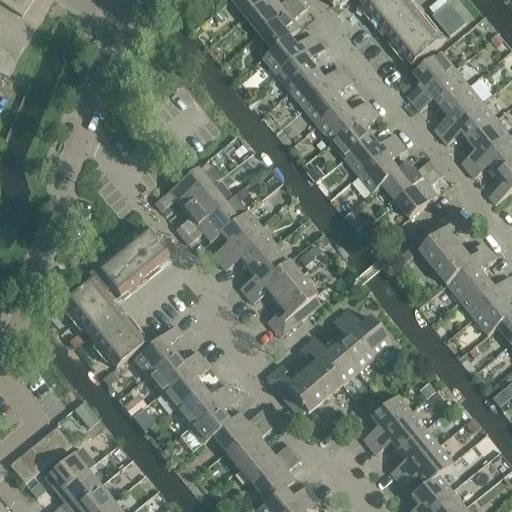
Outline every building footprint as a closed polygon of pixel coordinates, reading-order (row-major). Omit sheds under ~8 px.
[(4,0),(2,5),(12,12),(19,0),(4,0)] [(19,0),(12,12),(22,18),(34,0),(19,0)] [(211,0),(210,0),(194,0),(201,8),(211,0)] [(236,0),(232,4),(246,20),(270,0),(236,0)] [(270,0),(246,20),(259,37),(302,3),(299,0),(289,0),(281,7),(274,0),(270,0)] [(326,0),(334,9),(344,0),(326,0)] [(367,0),(361,5),(413,69),(442,46),(404,0),(367,0)] [(259,37),(273,54),(291,40),(301,32),(294,23),(308,11),(302,3),(259,37)] [(433,18),(450,40),(466,26),(449,5),(433,18)] [(263,62),(277,79),(319,45),(313,37),(298,49),(291,40),(273,54),(263,62)] [(499,38),(491,43),(496,49),(503,43),(499,38)] [(277,79),(291,96),(318,73),(311,64),(325,53),(319,45),(277,79)] [(7,53),(0,68),(0,76),(8,80),(18,58),(7,53)] [(407,99),(413,107),(456,72),(442,55),(414,78),(422,87),(407,99)] [(291,96),(304,112),(346,78),(340,70),(325,82),(318,73),(291,96)] [(435,103),(442,112),(469,89),(456,72),(413,107),(420,115),(435,103)] [(304,112),(318,129),(345,107),(338,98),(353,86),(346,78),(304,112)] [(435,133),(441,140),(483,106),(469,89),(442,112),(449,121),(435,133)] [(318,129),(332,146),(374,112),(367,104),(353,116),(345,107),(318,129)] [(462,136),(469,145),(497,123),(483,106),(441,140),(447,148),(462,136)] [(332,146),(345,163),(373,140),(365,131),(380,119),(374,112),(332,146)] [(462,166),(468,174),(511,140),(497,123),(469,145),(476,154),(462,166)] [(345,163),(359,180),(401,145),(394,137),(380,149),(373,140),(345,163)] [(489,170),(497,179),(511,166),(511,141),(511,140),(468,174),(475,182),(489,170)] [(373,197),(383,188),(400,174),(400,173),(393,165),(407,153),(401,145),(359,180),(373,197)] [(383,188),(396,205),(438,171),(432,163),(417,175),(409,165),(400,173),(400,174),(383,188)] [(511,166),(497,179),(504,188),(489,200),(496,208),(511,194),(511,166)] [(176,202),(183,211),(211,189),(197,171),(155,206),(161,214),(176,202)] [(438,171),(396,205),(410,222),(438,199),(430,190),(444,178),(438,171)] [(176,232),(182,240),(224,205),(211,189),(183,211),(190,220),(176,232)] [(243,191),(236,197),(240,203),(248,197),(243,191)] [(210,245),(220,237),(238,223),(238,222),(224,205),(182,240),(188,248),(203,236),(210,245)] [(415,245),(421,253),(422,253),(462,220),(456,213),(415,245)] [(213,257),(219,265),(261,231),(247,214),(238,222),(238,223),(220,237),(227,246),(213,257)] [(419,254),(434,271),(461,249),(454,240),(468,228),(462,220),(422,253),(421,253),(419,254)] [(240,261),(247,270),(275,248),(261,231),(219,265),(225,273),(240,261)] [(96,272),(113,293),(119,301),(168,261),(144,232),(96,272)] [(434,271),(447,288),(489,254),(483,246),(468,258),(461,249),(434,271)] [(240,291),(246,299),(288,264),(275,248),(247,270),(255,279),(240,291)] [(447,288),(461,305),(488,282),(481,273),(496,262),(489,254),(447,288)] [(308,255),(300,262),(304,268),(313,261),(308,255)] [(267,295),(274,304),(302,281),(288,264),(246,299),(253,307),(267,295)] [(461,305),(474,322),(511,290),(511,281),(510,279),(496,291),(488,282),(461,305)] [(302,281),(274,304),(282,313),(267,325),(280,340),(320,308),(314,300),(316,299),(302,281)] [(144,347),(99,292),(92,283),(63,307),(115,371),(144,347)] [(488,339),(498,331),(497,330),(511,318),(511,311),(508,307),(511,303),(511,290),(474,322),(488,339)] [(348,313),(340,319),(374,361),(391,347),(369,320),(360,327),(348,313)] [(498,331),(511,347),(511,346),(511,318),(497,330),(498,331)] [(344,340),(335,347),(358,375),(374,361),(340,319),(332,325),(344,340)] [(133,363),(147,380),(175,357),(168,348),(182,336),(175,328),(133,363)] [(314,340),(307,346),(341,389),(358,375),(335,347),(326,355),(314,340)] [(311,367),(302,375),(324,402),(341,389),(307,346),(299,353),(311,367)] [(147,380),(161,396),(203,362),(197,354),(182,366),(175,357),(147,380)] [(161,396),(174,413),(202,391),(195,382),(209,370),(203,362),(161,396)] [(324,402),(302,375),(293,382),(281,367),(265,380),(298,420),(305,414),(307,416),(324,402)] [(174,413),(188,430),(230,396),(224,388),(209,400),(202,391),(174,413)] [(493,402),(492,403),(499,411),(500,410),(508,403),(502,395),(493,402)] [(202,447),(212,439),(230,425),(229,424),(222,415),(237,403),(230,396),(188,430),(202,447)] [(363,442),(369,450),(411,415),(397,398),(369,421),(377,430),(363,442)] [(49,408),(55,420),(73,411),(67,399),(49,408)] [(212,439),(225,455),(268,421),(261,413),(247,425),(239,416),(229,424),(230,425),(212,439)] [(390,446),(397,455),(425,432),(411,415),(369,450),(375,457),(390,446)] [(225,455),(239,472),(267,450),(259,441),(274,429),(268,421),(225,455)] [(56,430),(47,438),(62,456),(71,448),(56,430)] [(104,432),(81,449),(90,460),(112,443),(104,432)] [(390,475),(396,483),(438,449),(425,432),(397,455),(404,464),(390,475)] [(47,438),(37,445),(53,464),(62,456),(47,438)] [(37,445),(28,453),(43,471),(53,464),(37,445)] [(239,472),(253,489),(295,454),(288,447),(274,458),(267,450),(239,472)] [(417,479),(424,488),(437,477),(438,478),(452,466),(438,449),(396,483),(403,491),(417,479)] [(57,497),(86,473),(95,466),(82,450),(73,457),(44,481),(57,497)] [(28,453),(19,460),(34,479),(43,471),(28,453)] [(253,489),(266,505),(284,491),(284,492),(294,483),(287,474),(301,462),(295,454),(253,489)] [(24,487),(33,480),(34,479),(19,460),(9,468),(24,487)] [(71,511),(99,489),(86,473),(57,497),(64,505),(55,511),(71,511)] [(413,511),(429,511),(451,494),(438,478),(437,477),(424,488),(409,499),(417,509),(413,511)] [(33,480),(24,487),(36,501),(45,494),(33,480)] [(257,511),(292,511),(312,496),(306,488),(291,500),(284,492),(284,491),(266,505),(257,511)] [(103,511),(112,505),(99,489),(71,511),(103,511)] [(463,511),(465,511),(451,494),(429,511),(463,511)] [(292,511),(308,511),(318,504),(312,496),(292,511)]
